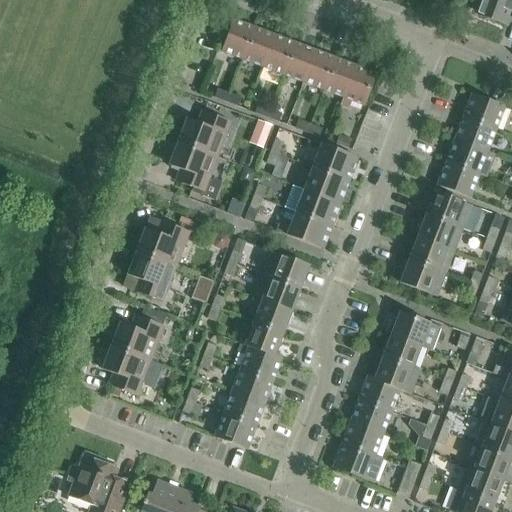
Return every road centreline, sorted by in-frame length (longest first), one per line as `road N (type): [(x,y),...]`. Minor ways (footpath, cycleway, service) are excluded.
road 1 (residential): [(287,494),(52,408),(204,0)]
road 2 (residential): [(287,494),(327,383),(323,342),(433,42)]
